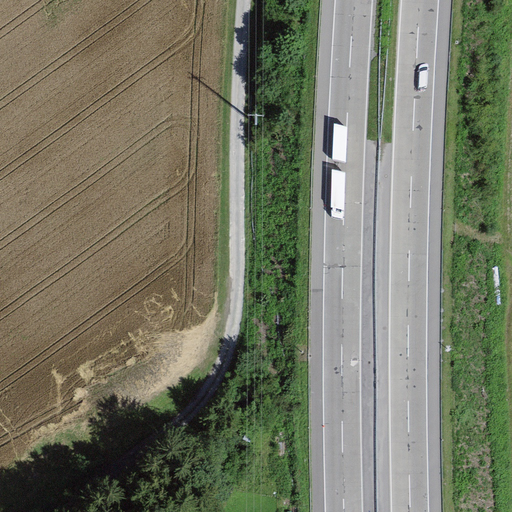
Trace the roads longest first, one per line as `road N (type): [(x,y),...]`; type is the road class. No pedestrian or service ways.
road 1 (track): [(69,511),(197,404),(230,341),(243,0)]
road 2 (motorway): [(410,511),(408,268),(420,0)]
road 3 (motorway): [(353,0),(343,511)]
